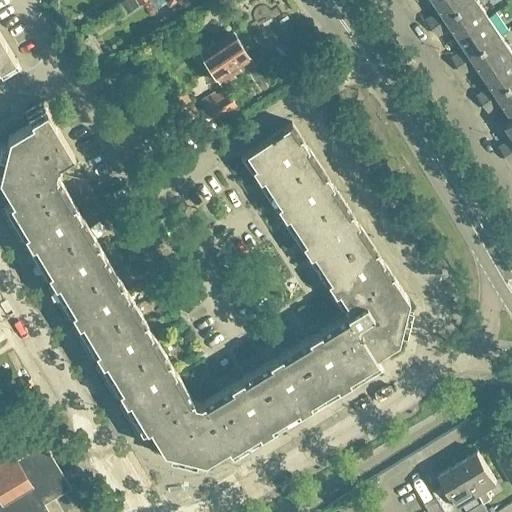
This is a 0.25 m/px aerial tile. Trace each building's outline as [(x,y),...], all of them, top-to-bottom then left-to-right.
[(135,0),(126,0),(119,5),(125,14),(138,5),(135,0)] [(436,0),(447,16),(471,0),(436,0)] [(460,35),(489,16),(478,0),(471,0),(447,16),(460,35)] [(427,18),(432,26),(442,19),(437,12),(427,18)] [(472,54),(501,35),(489,16),(460,35),(472,54)] [(432,26),(438,34),(447,27),(442,19),(432,26)] [(236,63),(249,55),(234,31),(214,45),(211,42),(200,49),(204,54),(197,59),(209,78),(216,74),(222,82),(233,75),(231,71),(238,67),(236,63)] [(0,68),(3,73),(19,63),(0,32),(0,68)] [(485,73),(511,55),(511,50),(501,35),(472,54),(485,73)] [(452,56),(458,64),(467,57),(462,49),(452,56)] [(498,92),(511,82),(511,55),(485,73),(498,92)] [(458,64),(463,72),(473,65),(467,57),(458,64)] [(511,112),(511,110),(511,82),(498,92),(511,112)] [(236,103),(225,86),(202,101),(213,118),(236,103)] [(198,111),(183,87),(167,97),(183,121),(198,111)] [(477,94),(483,102),(493,95),(487,87),(477,94)] [(483,102),(488,110),(498,103),(493,95),(483,102)] [(75,155),(43,103),(26,112),(32,121),(9,136),(0,171),(0,178),(13,200),(4,205),(13,221),(66,189),(56,172),(57,166),(75,155)] [(269,192),(317,160),(292,121),(243,153),(269,192)] [(500,146),(505,153),(511,148),(511,142),(510,139),(500,146)] [(294,230),(342,198),(317,160),(269,192),(294,230)] [(36,260),(90,228),(66,189),(13,221),(36,260)] [(319,268),(368,236),(342,198),(294,230),(319,268)] [(60,299),(113,267),(90,228),(36,260),(60,299)] [(345,307),(393,275),(368,236),(319,268),(345,307)] [(84,338),(137,306),(113,267),(60,299),(84,338)] [(345,307),(348,312),(334,321),(366,373),(381,364),(375,355),(399,341),(409,299),(393,275),(345,307)] [(107,377),(160,345),(137,306),(84,338),(107,377)] [(366,373),(334,321),(294,345),(326,397),(366,373)] [(131,416),(184,384),(160,345),(107,377),(131,416)] [(326,397),(294,345),(256,368),(288,421),(326,397)] [(288,421),(256,368),(217,392),(249,444),(288,421)] [(200,402),(194,401),(184,384),(131,416),(140,431),(150,426),(164,449),(205,459),(228,445),(233,454),(249,444),(217,392),(200,402)] [(511,447),(506,437),(490,447),(504,470),(511,464),(511,447)] [(48,511),(35,491),(62,475),(43,444),(16,460),(13,454),(0,461),(0,495),(7,507),(0,510),(0,511),(48,511)] [(497,480),(478,449),(458,461),(477,492),(484,502),(491,497),(485,487),(497,480)] [(477,492),(458,461),(439,473),(445,483),(433,490),(446,511),(451,511),(460,507),(458,503),(477,492)]
